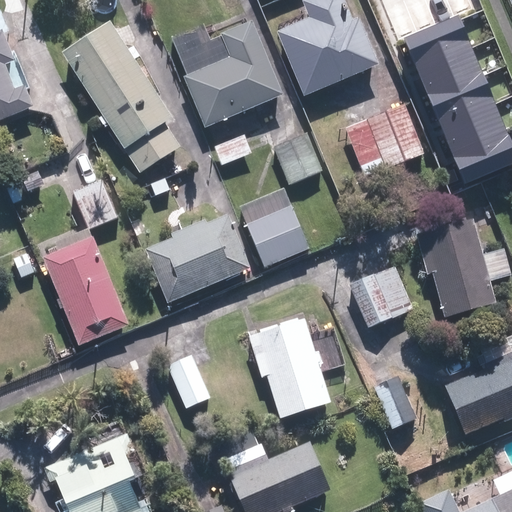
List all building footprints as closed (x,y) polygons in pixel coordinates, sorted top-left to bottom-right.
[(373,72),(343,0),(306,0),(293,6),(301,25),(270,37),(297,103),(373,72)] [(511,144),(459,16),(403,38),(464,181),(511,160),(511,144)] [(277,98),(247,24),(206,41),(200,28),(169,41),(184,76),(180,78),(202,130),(277,98)] [(166,124),(101,28),(54,60),(135,180),(176,152),(160,128),(166,124)] [(0,36),(1,36),(0,32),(0,123),(29,112),(18,85),(7,89),(0,70),(9,67),(0,45),(0,36)] [(392,112),(338,134),(359,183),(413,161),(392,112)] [(295,137),(268,149),(286,188),(321,172),(303,133),(295,137)] [(238,139),(209,149),(217,170),(246,160),(238,139)] [(102,182),(69,198),(86,233),(119,217),(102,182)] [(243,228),(261,271),(306,252),(281,192),(240,209),(247,226),(243,228)] [(198,230),(197,227),(167,239),(168,242),(140,254),(161,308),(243,275),(221,221),(198,230)] [(414,238),(437,322),(489,308),(483,284),(506,278),(499,254),(476,260),(467,224),(414,238)] [(86,244),(38,263),(73,349),(121,330),(86,244)] [(387,269),(344,288),(364,332),(407,312),(387,269)] [(316,372),(345,363),(332,323),(303,333),(299,321),(245,339),(258,378),(263,377),(277,421),(326,404),(316,372)] [(511,353),(477,368),(479,374),(438,390),(458,439),(511,416),(511,353)] [(189,356),(160,370),(181,415),(210,402),(189,356)] [(412,423),(394,378),(369,388),(388,433),(412,423)] [(225,477),(238,511),(283,511),(326,496),(306,445),(266,460),(252,425),(216,438),(230,475),(225,477)] [(37,470),(51,511),(150,511),(146,499),(133,503),(119,461),(131,457),(124,438),(37,470)] [(511,511),(511,489),(464,511),(511,511)]
